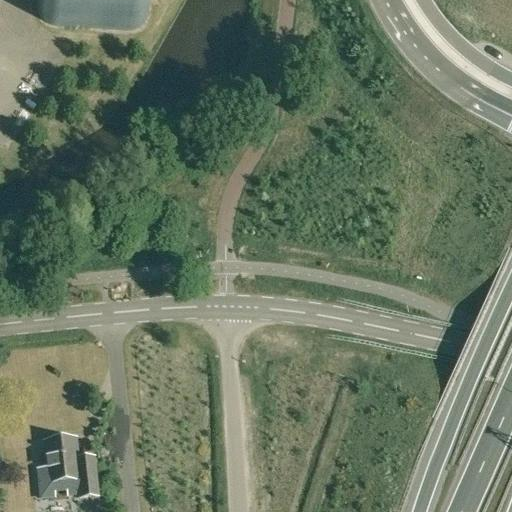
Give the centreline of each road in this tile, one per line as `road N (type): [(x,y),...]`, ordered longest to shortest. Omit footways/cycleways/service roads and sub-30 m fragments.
road 1 (tertiary): [(228,309),(345,321),(511,355)]
road 2 (trunk): [(511,284),(417,511)]
road 3 (tertiary): [(0,327),(228,309)]
road 4 (unclassified): [(240,511),(228,309)]
road 5 (unclassified): [(394,0),(439,61),(511,106)]
road 6 (trunk): [(511,398),(463,511)]
road 7 (unclassified): [(511,79),(478,61),(423,0)]
